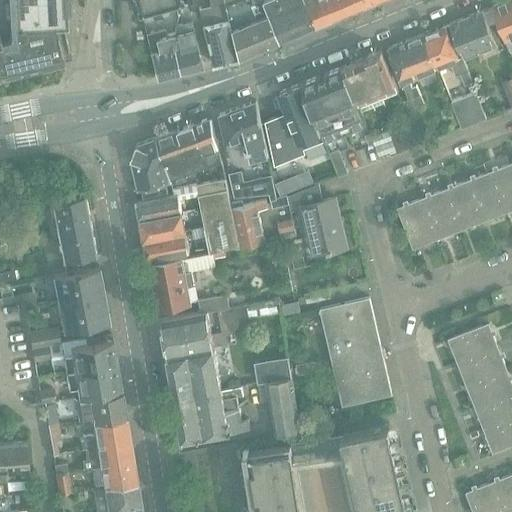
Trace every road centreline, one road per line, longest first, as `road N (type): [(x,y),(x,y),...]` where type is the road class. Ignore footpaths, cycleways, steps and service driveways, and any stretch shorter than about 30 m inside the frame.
road 1 (residential): [(95,111),(159,511)]
road 2 (tertiary): [(95,111),(239,79),(429,0)]
road 3 (residential): [(395,311),(364,178),(511,123)]
road 4 (residential): [(442,511),(395,311)]
road 5 (residential): [(5,395),(34,422),(44,511)]
road 6 (residential): [(395,311),(511,269)]
